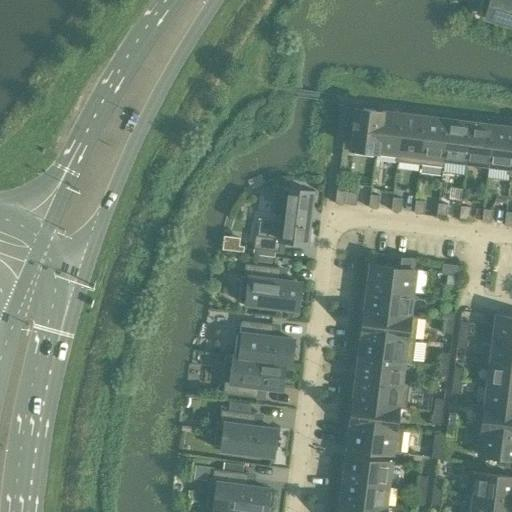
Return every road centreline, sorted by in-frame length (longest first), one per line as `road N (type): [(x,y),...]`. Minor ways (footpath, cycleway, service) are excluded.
road 1 (residential): [(300,511),(339,217),(487,237)]
road 2 (secondary): [(77,279),(158,94),(215,0)]
road 3 (secondary): [(172,0),(94,125),(42,240)]
road 4 (secondary): [(28,511),(44,400),(77,279)]
road 5 (unknown): [(480,295),(446,511)]
